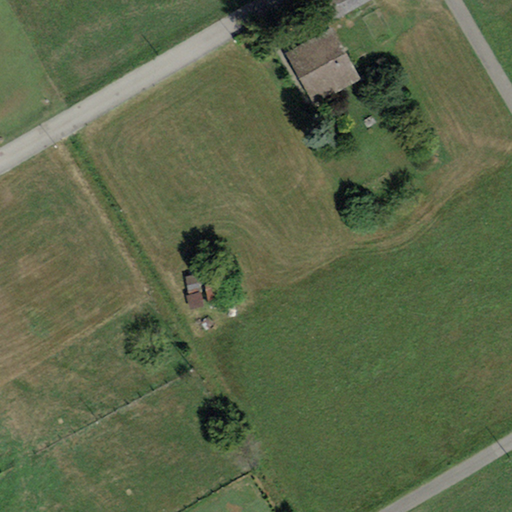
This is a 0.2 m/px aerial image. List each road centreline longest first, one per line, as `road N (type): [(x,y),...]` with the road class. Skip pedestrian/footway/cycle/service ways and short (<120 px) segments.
road 1 (residential): [(276,0),(0,158)]
road 2 (residential): [(511,443),(395,511)]
